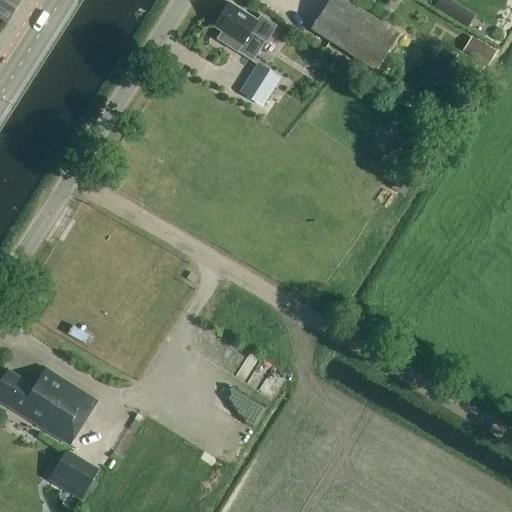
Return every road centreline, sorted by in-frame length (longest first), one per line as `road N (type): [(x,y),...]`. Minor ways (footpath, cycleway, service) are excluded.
road 1 (track): [(511,434),(70,179)]
road 2 (unclassified): [(0,291),(184,0)]
